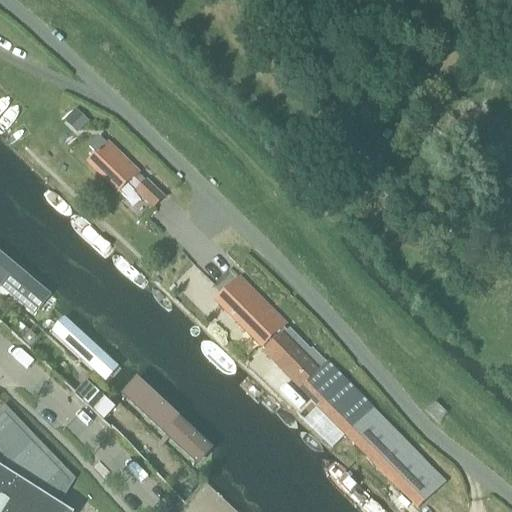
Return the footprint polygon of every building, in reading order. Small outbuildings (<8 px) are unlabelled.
[(88,123),(76,111),(67,121),(79,132),(88,123)] [(99,137),(89,148),(96,155),(97,156),(90,164),(119,193),(128,184),(129,185),(136,192),(135,192),(154,210),(165,199),(147,181),(146,182),(139,176),(138,174),(108,145),(107,144),(99,137)] [(13,279),(0,268),(0,298),(12,309),(15,311),(30,325),(45,306),(31,294),(22,285),(13,279)] [(240,280),(216,303),(247,334),(253,328),(267,343),(261,349),(266,354),(284,337),(291,344),(298,337),(290,330),(287,332),(283,328),(286,326),(240,280)] [(60,321),(44,338),(96,386),(103,393),(119,375),(60,321)] [(30,334),(21,344),(29,350),(38,341),(30,334)] [(266,354),(264,355),(346,437),(418,510),(445,484),(373,410),(312,350),(304,358),(291,344),(284,337),(266,354)] [(118,407),(122,411),(176,461),(179,464),(191,476),(208,458),(198,449),(135,390),(118,407)] [(84,404),(93,413),(104,401),(95,393),(84,404)] [(113,409),(104,401),(93,413),(102,421),(113,409)] [(447,421),(449,414),(450,412),(439,402),(431,406),(427,410),(442,425),(447,421)] [(0,511),(61,511),(52,506),(67,482),(4,417),(0,420),(0,446),(8,455),(0,461),(0,511)]
